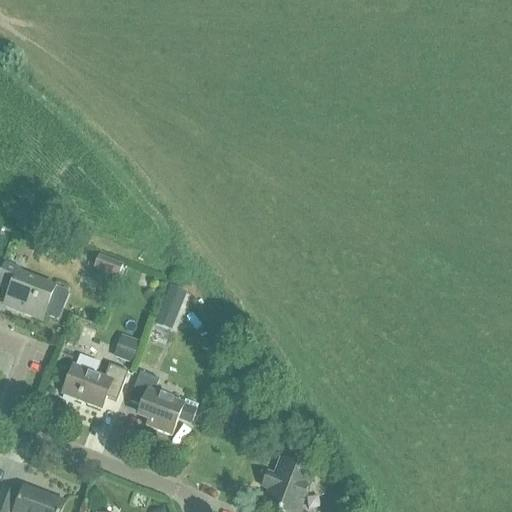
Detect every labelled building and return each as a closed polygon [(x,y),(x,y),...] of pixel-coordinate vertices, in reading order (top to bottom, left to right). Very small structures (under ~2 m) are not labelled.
[(118,278),(122,267),(111,263),(107,274),(118,278)] [(4,266),(0,276),(0,303),(3,305),(2,306),(22,313),(21,316),(40,323),(42,318),(57,324),(68,294),(53,289),(16,275),(17,271),(4,266)] [(170,287),(162,306),(179,313),(186,294),(170,287)] [(122,339),(115,358),(131,364),(138,345),(122,339)] [(70,369),(59,396),(98,411),(103,399),(114,403),(125,374),(107,367),(101,381),(70,369)] [(147,418),(142,429),(168,439),(174,423),(188,428),(196,408),(182,403),(181,408),(152,396),(157,382),(137,375),(127,401),(140,407),(137,414),(147,418)] [(269,511),(297,511),(311,476),(280,464),(274,479),(266,476),(262,489),(270,492),(263,510),(269,511)] [(61,511),(64,504),(24,489),(19,502),(14,500),(15,498),(2,493),(0,499),(0,511),(61,511)]
